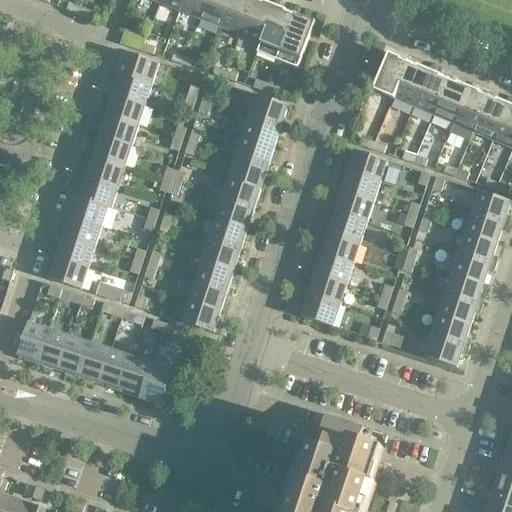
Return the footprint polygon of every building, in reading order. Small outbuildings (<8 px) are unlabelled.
[(160,0),(159,4),(179,12),(183,0),(160,0)] [(183,0),(179,12),(199,19),(207,0),(183,0)] [(207,0),(199,19),(220,27),(230,0),(207,0)] [(230,0),(220,27),(240,35),(253,0),(230,0)] [(260,0),(253,0),(240,35),(260,43),(275,6),(260,0)] [(69,2),(66,10),(78,14),(80,7),(69,2)] [(275,6),(260,43),(280,51),(295,14),(275,6)] [(80,7),(78,14),(89,19),(92,11),(80,7)] [(295,14),(280,51),(301,59),(316,22),(295,14)] [(124,29),(118,44),(142,52),(144,44),(146,36),(124,29)] [(144,44),(142,52),(153,55),(156,47),(144,44)] [(117,75),(120,76),(152,87),(158,70),(157,70),(159,63),(124,52),(117,75)] [(373,90),(394,99),(409,62),(389,53),(373,90)] [(174,54),(171,61),(182,65),(185,57),(174,54)] [(185,57),(182,65),(193,68),(196,61),(185,57)] [(413,107),(429,70),(409,62),(394,99),(413,107)] [(215,67),(212,75),(224,78),(226,71),(215,67)] [(429,70),(413,107),(433,116),(449,78),(429,70)] [(226,71),(224,78),(235,82),(237,74),(226,71)] [(152,87),(120,76),(114,95),(146,106),(152,87)] [(449,78),(433,116),(453,124),(469,87),(449,78)] [(256,80),(253,88),(265,92),(267,84),(256,80)] [(267,84),(265,92),(276,95),(278,88),(267,84)] [(191,85),(187,96),(196,99),(200,88),(191,85)] [(469,87),(453,124),(449,133),(469,142),(473,133),(489,96),(469,87)] [(206,90),(202,101),(211,104),(214,93),(206,90)] [(146,106),(114,95),(107,115),(140,126),(146,106)] [(256,95),(250,116),(281,126),(288,105),(256,95)] [(196,99),(187,96),(183,108),(192,111),(196,99)] [(492,141),(508,104),(489,96),(473,133),(492,141)] [(202,101),(198,112),(207,115),(211,104),(202,101)] [(511,149),(511,105),(508,104),(492,141),(511,149)] [(107,115),(101,134),(133,145),(140,126),(107,115)] [(250,116),(243,137),(275,147),(281,126),(250,116)] [(178,126),(174,137),(182,140),(186,129),(178,126)] [(192,131),(188,142),(197,145),(201,134),(192,131)] [(101,134),(94,154),(127,165),(133,145),(101,134)] [(182,140),(174,137),(170,149),(179,152),(182,140)] [(275,147),(243,137),(236,157),(268,168),(275,147)] [(364,139),(361,146),(373,150),(375,143),(364,139)] [(188,142),(185,154),(193,157),(197,145),(188,142)] [(375,143),(373,150),(384,154),(386,146),(375,143)] [(356,151),(349,172),(381,182),(387,162),(356,151)] [(405,152),(402,160),(414,164),(416,156),(405,152)] [(94,154),(87,176),(120,187),(127,165),(94,154)] [(416,156),(414,164),(425,168),(428,160),(416,156)] [(268,168),(236,157),(229,178),(261,188),(268,168)] [(446,166),(444,174),(455,177),(457,170),(446,166)] [(167,168),(163,179),(172,182),(176,171),(167,168)] [(457,170),(455,177),(466,181),(469,173),(457,170)] [(176,171),(172,182),(181,185),(184,174),(176,171)] [(349,172),(342,193),(374,203),(381,182),(349,172)] [(430,176),(422,173),(418,184),(427,187),(430,176)] [(87,176),(81,196),(95,201),(94,204),(109,208),(112,210),(120,187),(87,176)] [(436,177),(433,189),(441,192),(445,180),(436,177)] [(229,178),(223,199),(254,209),(261,188),(229,178)] [(172,182),(163,179),(160,191),(168,194),(172,182)] [(487,179),(485,187),(496,191),(499,183),(487,179)] [(172,182),(168,194),(177,197),(181,185),(172,182)] [(499,183),(496,191),(508,194),(510,187),(499,183)] [(479,192),(473,212),(504,223),(511,202),(479,192)] [(342,193),(335,213),(367,224),(374,203),(342,193)] [(77,195),(71,214),(104,224),(109,208),(94,204),(95,201),(81,196),(77,195)] [(223,199),(216,219),(247,230),(254,209),(223,199)] [(411,203),(408,214),(416,217),(420,206),(411,203)] [(151,208),(147,220),(156,222),(159,211),(151,208)] [(426,208),(422,219),(431,222),(435,211),(426,208)] [(473,212),(466,233),(498,243),(504,223),(473,212)] [(165,213),(161,224),(170,227),(174,216),(165,213)] [(335,213),(328,234),(360,244),(367,224),(335,213)] [(71,214),(65,233),(98,243),(104,224),(71,214)] [(416,217),(408,214),(404,226),(413,229),(416,217)] [(216,219),(209,240),(241,250),(247,230),(216,219)] [(422,219),(418,231),(427,234),(430,224),(431,222),(422,219)] [(156,222),(147,220),(143,231),(152,234),(156,222)] [(161,224),(158,236),(166,239),(170,227),(161,224)] [(65,233),(57,255),(90,266),(98,243),(65,233)] [(466,233),(459,254),(491,264),(498,243),(466,233)] [(328,234),(322,255),(354,265),(360,244),(328,234)] [(209,240),(202,261),(234,271),(241,250),(209,240)] [(401,245),(397,257),(406,260),(410,248),(401,245)] [(410,248),(406,260),(414,262),(418,251),(410,248)] [(138,249),(134,261),(143,264),(146,252),(138,249)] [(152,254),(148,265),(157,268),(161,257),(152,254)] [(459,254),(452,275),(484,285),(491,264),(459,254)] [(57,255),(50,279),(83,290),(90,266),(57,255)] [(322,255),(315,275),(347,286),(354,265),(322,255)] [(406,260),(397,257),(393,268),(402,271),(406,260)] [(406,260),(402,271),(411,274),(414,262),(406,260)] [(143,264),(134,261),(130,272),(139,275),(143,264)] [(202,261),(195,281),(227,292),(234,271),(202,261)] [(148,265),(144,277),(153,280),(157,268),(148,265)] [(2,280),(10,282),(14,271),(8,269),(5,271),(2,280)] [(315,275),(308,296),(340,307),(347,286),(315,275)] [(452,275),(446,295),(477,306),(484,285),(452,275)] [(195,281),(189,302),(220,312),(227,292),(195,281)] [(385,285),(381,297),(390,299),(394,288),(385,285)] [(62,290),(51,286),(48,295),(59,299),(62,290)] [(399,290),(396,301),(404,304),(408,293),(399,290)] [(124,291),(120,303),(129,306),(133,294),(124,291)] [(72,293),(69,302),(80,306),(83,297),(72,293)] [(446,295),(439,316),(471,326),(477,306),(446,295)] [(147,298),(138,296),(134,307),(143,310),(147,298)] [(340,307),(308,296),(301,317),(333,327),(340,307)] [(83,297),(80,306),(92,309),(95,301),(83,297)] [(390,299),(381,297),(377,308),(386,311),(390,299)] [(396,301),(392,313),(401,315),(404,304),(396,301)] [(189,302),(182,323),(213,333),(220,312),(189,302)] [(113,307),(110,315),(121,319),(124,310),(113,307)] [(124,310),(121,319),(133,323),(136,314),(124,310)] [(439,316),(432,337),(464,347),(471,326),(439,316)] [(151,329),(163,332),(166,324),(154,320),(151,329)] [(29,323),(18,355),(25,357),(24,361),(39,365),(50,330),(29,323)] [(166,324),(163,332),(174,336),(177,327),(166,324)] [(371,327),(367,339),(376,341),(380,330),(371,327)] [(50,330),(39,365),(54,370),(55,367),(60,369),(71,337),(50,330)] [(386,332),(382,343),(391,346),(395,334),(386,332)] [(404,337),(395,334),(391,346),(400,349),(404,337)] [(71,337),(60,369),(66,370),(64,374),(78,378),(89,343),(71,337)] [(432,337),(425,357),(457,368),(464,347),(432,337)] [(89,343),(78,378),(94,384),(95,380),(101,382),(111,350),(89,343)] [(111,350),(101,382),(107,384),(105,387),(120,392),(132,357),(111,350)] [(132,357),(120,392),(135,397),(136,393),(140,395),(146,379),(151,364),(132,357)] [(146,379),(140,395),(140,399),(162,406),(174,371),(151,364),(146,379)] [(366,511),(370,503),(366,501),(384,449),(359,440),(363,428),(326,416),(318,439),(321,440),(318,448),(307,444),(302,460),(294,457),(281,496),(289,499),(284,511),(366,511)] [(511,464),(504,461),(497,482),(511,487),(511,464)] [(511,487),(497,482),(490,503),(511,510),(511,487)] [(37,488),(29,485),(26,495),(33,498),(37,488)] [(44,490),(37,488),(33,498),(41,500),(44,490)] [(0,493),(0,511),(4,511),(10,497),(0,493)] [(10,497),(4,511),(27,511),(31,504),(10,497)] [(78,502),(70,499),(66,509),(74,511),(78,502)] [(82,511),(85,504),(78,502),(74,511),(75,511),(82,511)] [(390,502),(387,511),(394,511),(397,504),(390,502)] [(511,511),(511,510),(490,503),(487,511),(511,511)]
